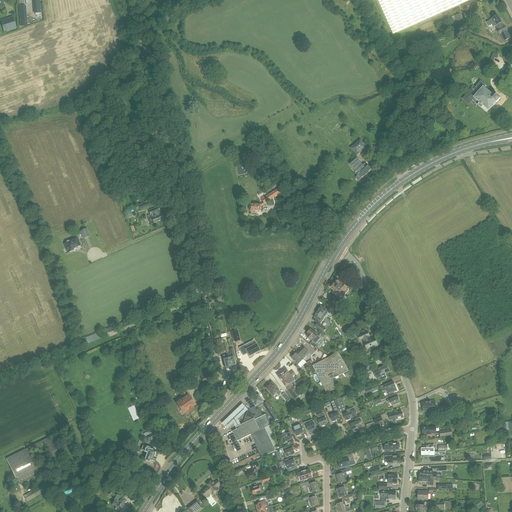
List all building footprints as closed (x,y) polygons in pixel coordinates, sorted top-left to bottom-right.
[(377,0),(393,33),(468,0),(377,0)] [(454,15),(454,16),(455,23),(463,22),(461,14),(454,15)] [(486,22),(488,26),(492,24),(493,27),(496,26),(504,41),(510,37),(506,31),(507,30),(504,25),(502,22),(497,15),(492,18),(490,20),(486,22)] [(14,26),(12,19),(8,20),(9,24),(3,26),(4,30),(14,26)] [(488,66),(492,67),(494,58),(496,58),(497,56),(494,55),(495,53),(493,53),(488,66)] [(472,88),(462,99),(469,105),(474,98),(479,102),(478,104),(486,112),(488,110),(496,102),(497,102),(500,98),(496,95),(495,97),(483,87),(485,85),(480,82),(477,86),(474,86),(473,85),(471,88),(472,88)] [(394,115),(402,114),(401,104),(392,105),(394,115)] [(350,148),(357,156),(367,147),(360,139),(350,148)] [(356,159),(350,165),(356,172),(355,172),(358,175),(356,177),(356,178),(357,180),(359,180),(361,178),(371,170),(368,166),(365,168),(356,159)] [(142,185),(135,188),(138,194),(144,191),(142,185)] [(250,211),(261,211),(261,206),(280,193),(277,189),(265,198),(264,197),(261,199),(264,202),(261,204),(250,204),(250,211)] [(150,214),(147,216),(149,219),(148,219),(150,224),(164,219),(162,213),(161,214),(158,207),(149,211),(150,214)] [(80,231),(83,239),(90,236),(86,228),(80,231)] [(64,243),(68,252),(73,250),(73,249),(80,245),(77,237),(64,243)] [(334,284),(331,288),(336,292),(334,294),(342,300),(345,296),(345,295),(346,293),(349,290),(348,288),(342,284),(339,281),(337,282),(335,284),(334,284)] [(327,307),(331,310),(334,314),(340,319),(343,315),(337,310),(333,307),(329,303),(327,307)] [(318,311),(325,315),(327,317),(330,312),(328,311),(321,306),(318,311)] [(314,317),(313,320),(318,323),(315,327),(323,332),(326,329),(320,324),(325,316),(325,315),(318,311),(317,311),(315,314),(314,316),(314,317)] [(307,337),(312,341),(315,343),(320,338),(317,335),(311,330),(308,333),(309,334),(307,337)] [(322,332),(320,333),(323,336),(328,341),(329,340),(329,339),(325,335),(324,334),(322,332)] [(367,332),(358,336),(360,340),(363,338),(369,353),(373,351),(372,348),(377,346),(373,337),(370,339),(368,336),(369,336),(367,332)] [(217,337),(214,337),(214,340),(214,341),(215,347),(222,345),(220,339),(217,340),(217,337)] [(250,343),(239,346),(242,354),(246,353),(247,356),(259,353),(257,346),(251,347),(250,343)] [(298,352),(292,358),(298,365),(304,359),(304,358),(306,356),(308,358),(310,356),(308,354),(309,353),(303,347),(298,352)] [(227,354),(222,355),(223,359),(224,361),(223,361),(223,363),(224,363),(226,369),(227,371),(230,370),(230,369),(230,368),(232,368),(232,369),(232,370),(236,369),(235,367),(236,367),(235,364),(236,364),(235,359),(234,360),(233,358),(235,357),(233,348),(229,349),(231,354),(231,356),(231,357),(228,358),(227,354)] [(354,350),(350,352),(353,357),(356,355),(359,359),(360,358),(358,354),(355,350),(354,350)] [(313,365),(317,374),(327,393),(335,388),(332,378),(335,377),(342,374),(349,370),(338,352),(314,365),(313,365)] [(313,375),(317,374),(313,365),(314,365),(311,360),(307,362),(313,375)] [(371,369),(368,363),(361,366),(364,372),(371,369)] [(389,372),(386,365),(373,371),(376,378),(377,378),(378,381),(386,378),(384,374),(389,372)] [(203,367),(198,370),(202,377),(201,377),(203,381),(209,378),(207,374),(207,375),(203,367)] [(278,377),(286,386),(288,389),(287,390),(294,400),(301,394),(298,389),(305,383),(301,378),(295,383),(294,380),(291,376),(295,374),(293,371),(289,373),(287,370),(278,377)] [(393,382),(381,386),(383,391),(390,389),(391,393),(397,391),(393,382)] [(267,388),(273,395),(279,389),(276,387),(272,383),(267,388)] [(183,399),(176,404),(183,413),(184,413),(185,415),(187,415),(189,414),(189,411),(193,408),(192,407),(195,405),(188,395),(185,391),(180,394),(183,399)] [(284,393),(282,396),(288,402),(290,400),(284,393)] [(252,399),(256,406),(263,402),(259,395),(252,399)] [(393,397),(387,400),(388,403),(391,402),(392,405),(393,405),(393,407),(400,404),(397,397),(394,398),(393,397)] [(341,398),(334,401),(337,407),(343,404),(341,398)] [(435,400),(425,401),(425,402),(423,402),(423,407),(431,407),(431,410),(438,409),(435,409),(435,400)] [(262,404),(273,421),(277,419),(267,402),(262,404)] [(242,404),(222,424),(228,429),(248,410),(242,404)] [(237,430),(233,432),(237,441),(251,434),(262,457),(275,451),(273,446),(274,445),(272,434),(268,427),(270,425),(265,415),(261,417),(256,407),(255,406),(248,410),(244,422),(240,424),(241,425),(236,427),(237,430)] [(347,413),(343,414),(346,420),(346,421),(350,420),(350,419),(358,416),(355,410),(351,412),(350,409),(346,410),(347,413)] [(334,414),(330,415),(332,421),(333,422),(337,420),(336,419),(339,418),(339,416),(340,415),(339,412),(338,410),(334,411),(334,414)] [(394,413),(389,414),(390,420),(395,419),(395,420),(403,418),(401,411),(398,412),(397,411),(393,412),(394,413)] [(325,417),(323,412),(317,415),(319,420),(318,420),(320,426),(327,423),(325,417)] [(356,422),(350,424),(354,432),(361,429),(359,424),(362,423),(361,420),(360,420),(360,419),(361,418),(359,415),(354,419),(356,422)] [(316,428),(313,422),(312,419),(306,421),(308,424),(306,425),(308,431),(316,428)] [(300,423),(293,426),(295,430),(294,430),(297,437),(301,435),(301,434),(304,433),(301,427),(300,423)] [(282,435),(286,445),(293,442),(289,429),(285,431),(285,432),(283,433),(284,434),(282,435)] [(145,437),(145,438),(146,441),(147,443),(156,438),(155,439),(152,433),(154,433),(154,432),(153,433),(145,437)] [(49,437),(6,459),(19,485),(41,474),(30,453),(44,446),(56,470),(64,466),(49,437)] [(385,444),(384,444),(385,451),(399,450),(399,448),(400,448),(400,444),(398,444),(398,443),(394,444),(394,442),(390,443),(390,444),(389,444),(389,443),(385,443),(385,444)] [(143,445),(141,450),(144,451),(144,452),(147,453),(145,459),(153,462),(154,462),(156,459),(154,458),(153,458),(156,451),(152,450),(152,448),(146,446),(146,447),(143,445)] [(292,448),(285,451),(287,457),(291,455),(291,456),(294,455),(294,454),(295,454),(292,448)] [(434,451),(421,451),(421,457),(431,457),(431,462),(440,462),(440,456),(434,456),(434,451)] [(338,461),(339,464),(338,466),(340,467),(340,468),(350,464),(349,461),(354,459),(352,454),(343,456),(344,459),(338,461)] [(395,455),(385,456),(386,458),(385,458),(386,462),(387,462),(388,466),(391,465),(394,465),(394,464),(396,463),(400,462),(399,456),(395,456),(395,455)] [(288,459),(285,460),(288,468),(289,470),(292,468),(295,467),(295,466),(296,465),(293,460),(289,461),(288,459)] [(379,467),(370,470),(372,476),(377,474),(381,473),(379,467)] [(253,470),(246,473),(248,479),(255,476),(258,474),(256,469),(253,470)] [(298,475),(296,476),(298,481),(300,480),(300,481),(312,477),(310,470),(306,471),(302,472),(298,474),(298,475)] [(419,472),(419,478),(422,478),(422,476),(433,477),(434,471),(432,471),(432,470),(423,470),(423,471),(423,472),(419,472)] [(346,475),(343,476),(342,473),(341,474),(336,475),(339,483),(346,481),(348,480),(346,475)] [(387,478),(388,479),(388,482),(397,483),(397,475),(387,474),(387,478)] [(418,481),(429,482),(429,486),(433,485),(434,480),(438,481),(438,478),(433,477),(422,476),(422,478),(419,478),(418,481)] [(201,492),(206,498),(212,492),(213,493),(216,491),(215,489),(220,484),(217,481),(212,485),(210,483),(207,485),(208,486),(201,492)] [(315,482),(310,484),(313,491),(311,491),(312,492),(319,490),(316,482),(315,482)] [(257,493),(261,492),(263,491),(263,488),(262,485),(251,488),(253,494),(257,493)] [(40,486),(23,496),(26,501),(43,492),(41,487),(40,486)] [(344,487),(337,489),(339,497),(342,496),(343,499),(349,498),(353,496),(358,495),(357,492),(353,493),(354,495),(352,495),(352,493),(348,494),(347,492),(346,492),(344,487)] [(375,508),(379,508),(379,507),(385,508),(386,502),(386,499),(389,499),(395,499),(396,492),(382,491),(382,502),(375,502),(375,508)] [(418,499),(428,500),(428,491),(418,491),(418,499)] [(114,500),(112,504),(116,507),(115,509),(118,511),(119,509),(120,510),(123,506),(122,505),(126,500),(117,495),(115,498),(114,500)] [(310,498),(309,499),(308,499),(310,507),(313,506),(319,504),(316,496),(310,498)] [(197,500),(188,507),(192,511),(197,511),(203,507),(197,500)] [(259,505),(256,506),(258,510),(269,507),(268,503),(266,504),(265,501),(259,503),(259,505)] [(416,505),(416,511),(417,511),(416,511),(426,511),(427,505),(432,505),(433,510),(445,510),(445,509),(452,509),(451,501),(444,501),(444,502),(432,503),(433,502),(425,502),(425,505),(416,505)] [(336,505),(336,506),(336,507),(337,507),(338,509),(337,509),(337,510),(338,511),(339,511),(341,511),(340,511),(349,511),(355,510),(354,507),(350,509),(349,506),(344,507),(343,505),(345,504),(345,502),(343,503),(342,502),(336,504),(337,505),(336,505)]
